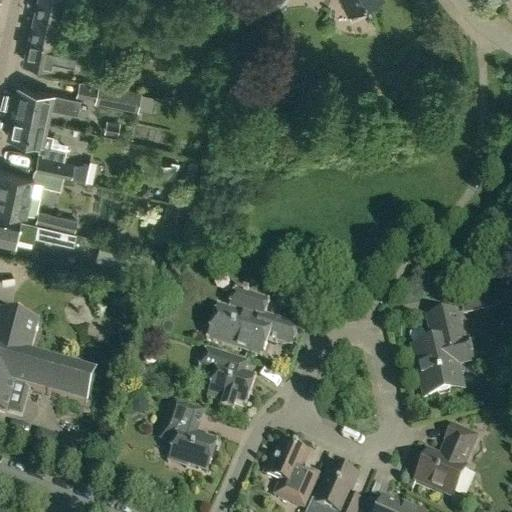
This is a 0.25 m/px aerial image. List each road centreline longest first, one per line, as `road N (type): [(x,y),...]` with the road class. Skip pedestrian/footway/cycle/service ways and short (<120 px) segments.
road 1 (residential): [(299,417),(308,429),(361,451),(390,440),(395,425),(378,348),(359,336)]
road 2 (residential): [(221,511),(259,429),(299,417)]
